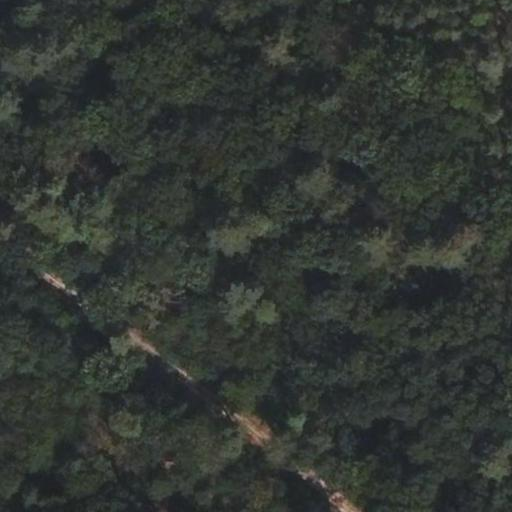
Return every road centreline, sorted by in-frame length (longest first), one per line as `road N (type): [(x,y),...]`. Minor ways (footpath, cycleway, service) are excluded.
road 1 (track): [(0,235),(357,511)]
road 2 (track): [(501,0),(501,123)]
